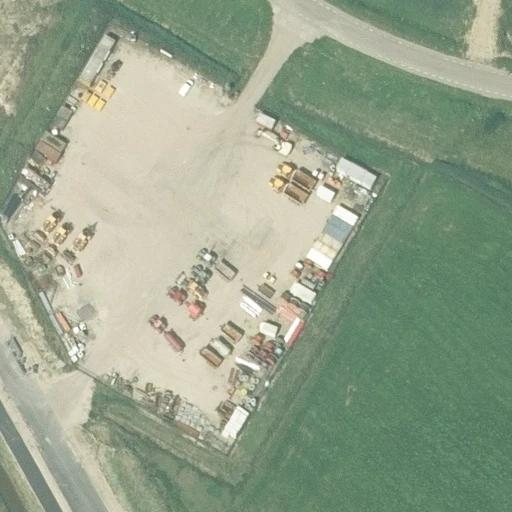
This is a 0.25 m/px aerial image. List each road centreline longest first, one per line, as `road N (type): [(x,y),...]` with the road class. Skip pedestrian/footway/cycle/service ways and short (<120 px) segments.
road 1 (track): [(291,511),(369,437),(450,337),(511,281)]
road 2 (unclassified): [(0,357),(91,511)]
